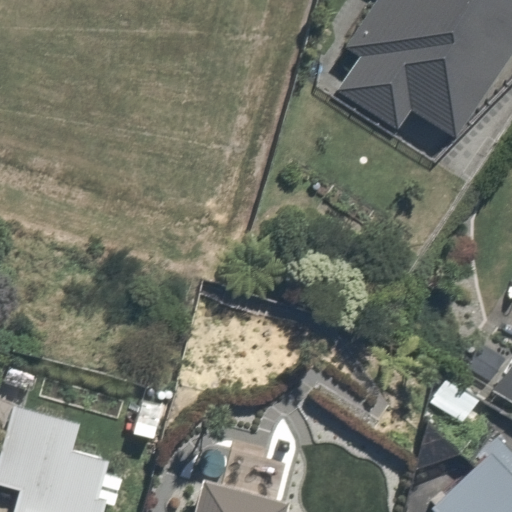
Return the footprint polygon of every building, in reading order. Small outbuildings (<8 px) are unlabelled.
[(511,0),(364,0),(333,47),(351,60),(335,83),(397,124),(410,106),(451,134),(511,42),(511,0)] [(511,280),(511,283),(511,344),(481,401),(511,417),(511,280)] [(0,511),(93,511),(109,461),(62,446),(68,425),(4,406),(0,419),(0,481),(5,483),(0,500),(0,511)] [(511,511),(511,452),(491,431),(420,508),(424,511),(511,511)] [(200,445),(193,484),(185,511),(281,511),(297,451),(229,434),(225,451),(200,445)]
